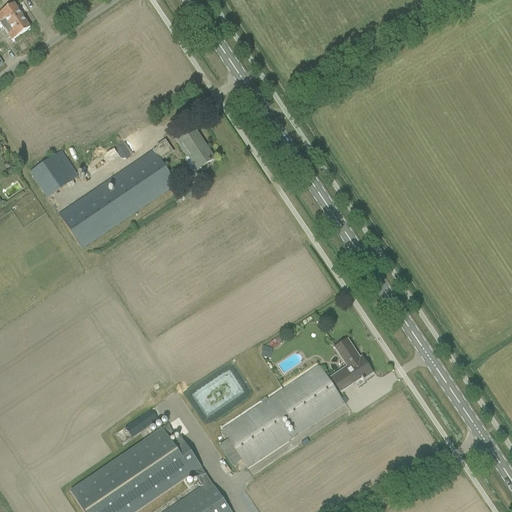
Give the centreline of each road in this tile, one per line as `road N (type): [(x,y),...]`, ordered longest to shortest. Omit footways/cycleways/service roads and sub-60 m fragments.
road 1 (secondary): [(511,483),(188,0)]
road 2 (unclassified): [(0,77),(114,0)]
